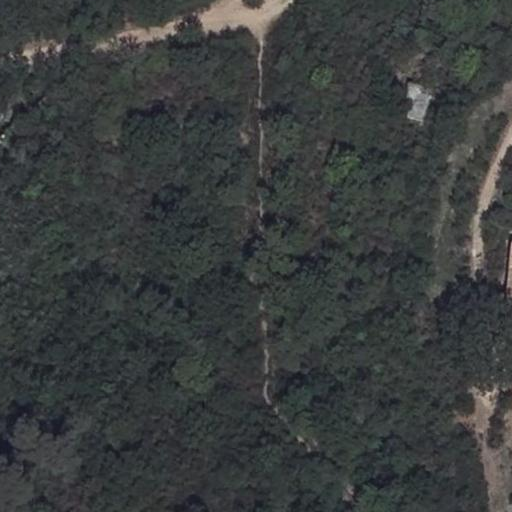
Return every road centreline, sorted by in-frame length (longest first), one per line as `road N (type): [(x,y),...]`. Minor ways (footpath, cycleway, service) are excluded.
road 1 (track): [(0,61),(265,14),(287,0)]
road 2 (track): [(511,136),(487,191),(478,306)]
